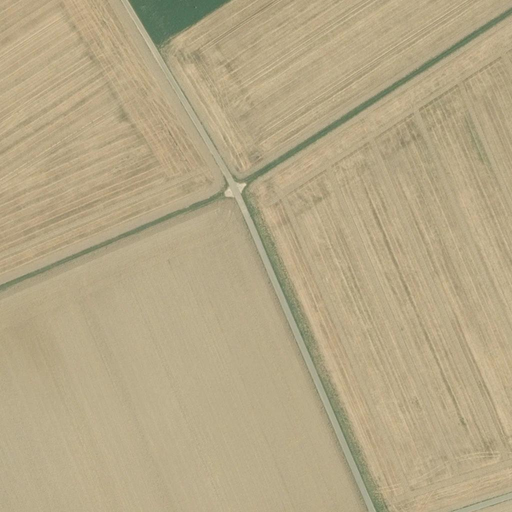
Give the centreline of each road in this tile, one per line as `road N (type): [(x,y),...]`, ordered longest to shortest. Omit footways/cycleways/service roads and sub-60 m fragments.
road 1 (track): [(0,298),(243,195),(511,22)]
road 2 (track): [(126,0),(243,195),(376,511)]
